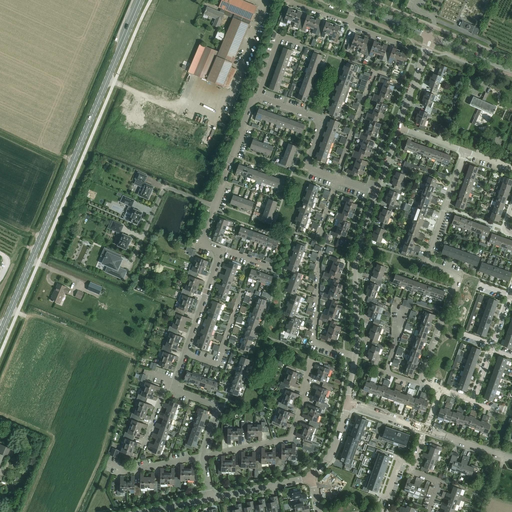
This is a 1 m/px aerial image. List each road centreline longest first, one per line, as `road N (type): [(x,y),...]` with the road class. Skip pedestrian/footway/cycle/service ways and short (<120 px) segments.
road 1 (secondary): [(0,335),(141,0)]
road 2 (residential): [(420,383),(458,274),(425,263),(464,151)]
road 3 (unclassified): [(347,402),(356,255),(376,192)]
road 4 (residential): [(376,192),(306,167),(323,120),(257,96)]
road 5 (residential): [(201,457),(288,438),(311,362)]
road 6 (residential): [(172,382),(220,249)]
road 7 (residential): [(131,263),(163,189),(214,206)]
